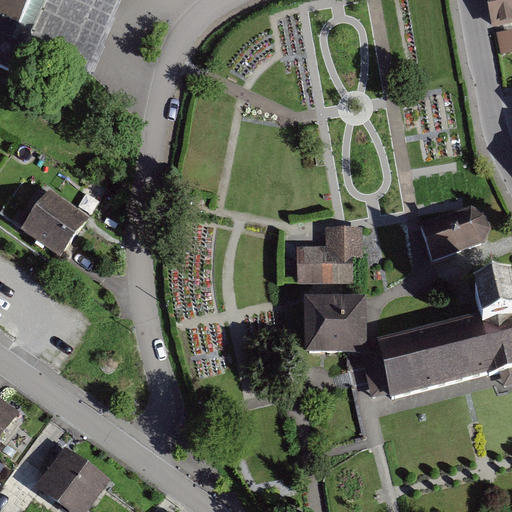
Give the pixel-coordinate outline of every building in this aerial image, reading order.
[(0,0),(0,67),(14,74),(27,44),(15,39),(32,0),(0,0)] [(511,0),(491,0),(500,32),(511,29),(511,0)] [(511,32),(497,35),(501,56),(511,53),(511,32)] [(91,227),(51,198),(21,239),(61,267),(91,227)] [(471,208),(421,225),(435,263),(485,245),(492,230),(486,214),(471,208)] [(328,252),(299,252),(299,290),(356,290),(356,266),(366,266),(366,233),(328,233),(328,252)] [(379,344),(393,400),(489,375),(490,377),(502,374),(502,377),(511,374),(511,300),(509,288),(475,296),(481,318),(379,344)] [(367,302),(304,304),(306,360),(368,358),(367,302)] [(0,452),(22,425),(0,407),(0,452)] [(93,511),(112,488),(66,454),(36,494),(60,511),(93,511)]
